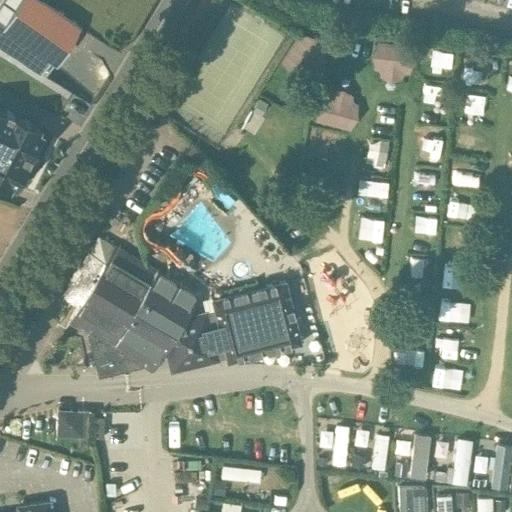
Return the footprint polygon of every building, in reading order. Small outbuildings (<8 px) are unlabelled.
[(40,0),(0,0),(0,47),(45,77),(78,24),(40,0)] [(409,76),(410,42),(370,40),(369,75),(409,76)] [(478,74),(479,53),(460,53),(459,73),(478,74)] [(349,128),(355,94),(315,87),(309,121),(349,128)] [(267,102),(258,97),(251,110),(260,115),(267,102)] [(0,184),(9,189),(11,186),(15,187),(41,134),(42,133),(38,131),(40,127),(0,107),(0,184)] [(452,123),(449,142),(466,144),(469,125),(452,123)] [(363,159),(380,162),(383,142),(366,139),(363,159)] [(450,183),(469,186),(472,169),(453,166),(450,183)] [(411,170),(409,181),(433,186),(435,175),(411,170)] [(362,184),(359,205),(379,208),(382,187),(362,184)] [(376,244),(379,222),(365,220),(361,241),(376,244)] [(89,253),(63,295),(80,305),(70,322),(89,333),(99,376),(141,365),(151,371),(160,356),(166,354),(170,371),(219,359),(216,348),(224,346),(227,357),(228,361),(245,357),(244,353),(281,343),(282,347),(301,342),(285,280),(266,285),(267,288),(234,297),(233,293),(211,299),(218,324),(210,326),(206,311),(186,316),(185,312),(196,294),(165,275),(162,280),(154,275),(157,271),(115,246),(105,263),(89,253)] [(56,436),(83,436),(84,410),(57,409),(56,436)] [(340,465),(347,425),(332,422),(325,462),(340,465)] [(363,444),(366,429),(354,427),(351,442),(363,444)] [(395,431),(393,456),(394,456),(392,474),(423,477),(427,432),(410,430),(409,433),(395,431)] [(100,444),(133,445),(133,433),(100,432),(100,444)] [(384,467),(385,432),(370,432),(369,467),(384,467)] [(453,435),(447,480),(464,482),(469,437),(453,435)] [(257,480),(258,466),(219,464),(218,477),(257,480)] [(381,503),(382,482),(361,482),(361,502),(381,503)] [(427,509),(426,484),(393,485),(394,511),(408,511),(409,510),(427,509)] [(433,493),(433,511),(450,511),(449,492),(433,493)] [(473,495),(474,511),(490,511),(489,494),(473,495)] [(48,511),(47,501),(16,505),(17,511),(48,511)]
